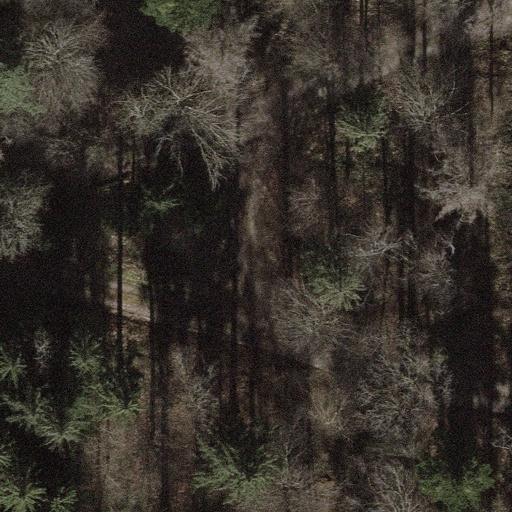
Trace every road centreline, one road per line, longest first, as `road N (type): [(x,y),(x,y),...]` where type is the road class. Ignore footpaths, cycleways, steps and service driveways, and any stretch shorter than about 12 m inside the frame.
road 1 (track): [(511,22),(266,127),(0,188)]
road 2 (track): [(266,127),(232,245),(283,331),(511,387)]
road 3 (track): [(283,331),(0,268)]
